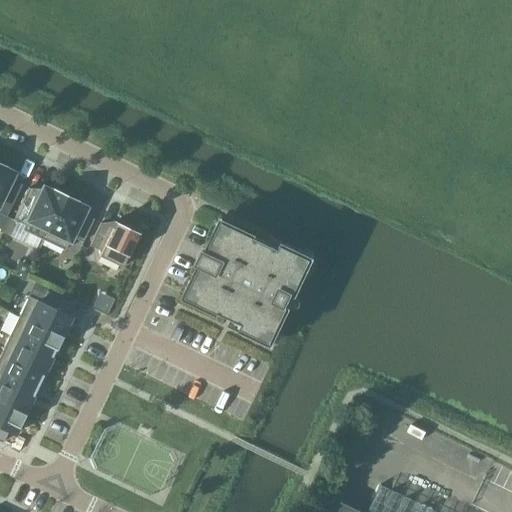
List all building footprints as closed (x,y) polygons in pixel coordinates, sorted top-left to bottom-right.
[(0,213),(6,217),(21,185),(10,179),(13,173),(5,169),(7,166),(0,163),(0,213)] [(65,195),(52,188),(50,191),(42,187),(39,194),(28,188),(13,220),(24,225),(22,230),(43,240),(65,195)] [(43,240),(64,251),(71,237),(82,242),(93,220),(82,214),(85,208),(77,204),(79,201),(65,195),(43,240)] [(201,265),(186,297),(221,313),(234,319),(232,323),(232,324),(243,329),(273,343),(291,307),(288,306),(294,294),(297,295),(314,258),(273,239),(271,243),(257,237),(257,236),(223,220),(208,251),(203,249),(200,257),(197,263),(201,265)] [(100,223),(89,246),(100,251),(98,256),(100,257),(121,267),(126,257),(131,246),(134,247),(141,232),(124,224),(123,227),(114,223),(112,228),(100,223)] [(60,336),(61,335),(60,335),(70,316),(64,313),(69,302),(46,291),(41,302),(28,296),(18,316),(60,336)] [(9,336),(51,356),(60,336),(18,316),(9,336)] [(241,334),(243,329),(232,324),(230,329),(241,334)] [(0,355),(42,375),(42,374),(50,356),(51,356),(9,336),(0,354),(0,355)] [(132,348),(128,365),(136,368),(141,350),(132,348)] [(42,375),(0,355),(0,379),(32,395),(42,375)] [(0,403),(23,414),(23,413),(32,395),(0,379),(0,403)] [(0,403),(0,441),(2,443),(7,432),(13,435),(23,414),(0,403)] [(422,478),(418,486),(437,495),(441,487),(422,478)] [(24,487),(19,501),(30,505),(36,492),(24,487)] [(363,511),(339,501),(333,511),(363,511)]
